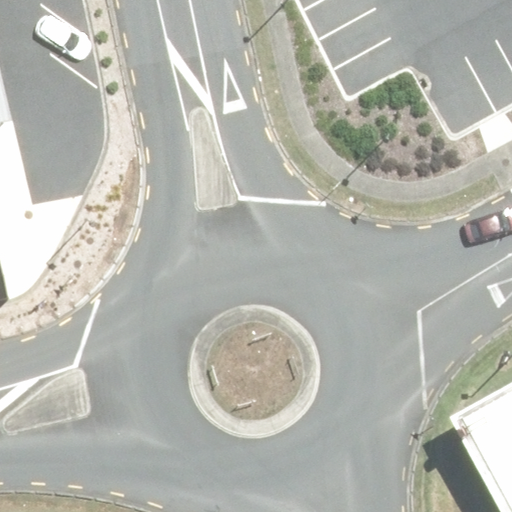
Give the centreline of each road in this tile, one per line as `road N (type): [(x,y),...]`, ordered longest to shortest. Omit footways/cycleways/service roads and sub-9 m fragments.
road 1 (residential): [(286,232),(343,264),(376,322),(371,389),(354,419),(298,461),(263,468),(228,464),(168,426)]
road 2 (residential): [(178,260),(182,30)]
road 3 (residential): [(182,30),(286,232)]
road 4 (residential): [(0,449),(168,426)]
road 5 (residential): [(0,376),(140,330)]
